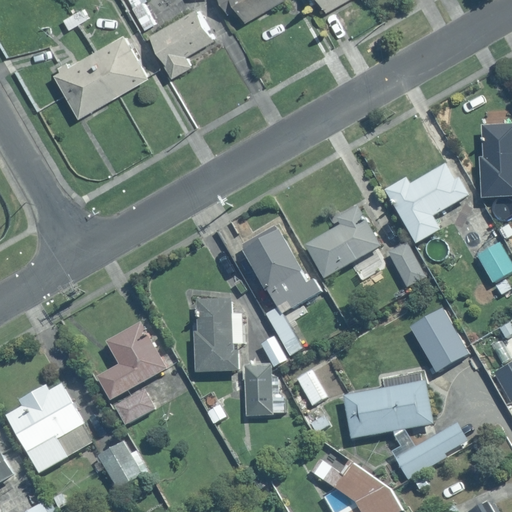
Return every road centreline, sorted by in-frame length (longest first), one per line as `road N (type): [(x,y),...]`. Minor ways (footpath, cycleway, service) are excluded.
road 1 (residential): [(82,252),(511,6)]
road 2 (residential): [(0,108),(82,252)]
